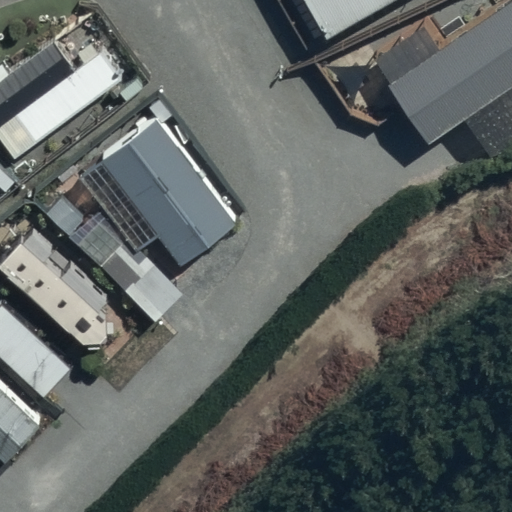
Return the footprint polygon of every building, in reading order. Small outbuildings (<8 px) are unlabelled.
[(313,0),(327,26),(374,0),(313,0)] [(440,134),(511,83),(511,0),(494,0),(395,70),(440,134)] [(123,67),(84,18),(79,12),(0,74),(0,115),(15,103),(40,134),(123,67)] [(239,213),(159,112),(105,155),(185,256),(239,213)] [(73,362),(0,291),(0,348),(45,392),(73,362)] [(45,412),(0,369),(0,443),(8,451),(45,412)]
